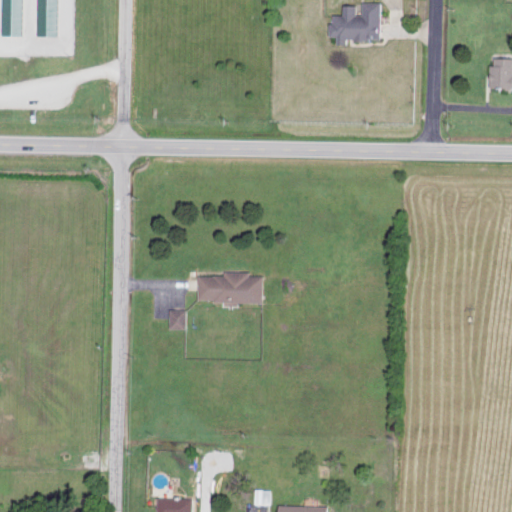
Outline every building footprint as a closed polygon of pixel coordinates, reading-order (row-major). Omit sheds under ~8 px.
[(26,0),(5,0),(5,33),(26,34),(26,0)] [(62,0),(40,0),(40,34),(62,34),(62,0)] [(386,38),(386,28),(385,27),(386,1),(368,0),(367,13),(361,13),(361,3),(348,3),(347,13),(337,13),(336,34),(342,34),(342,42),(350,42),(350,37),(386,38)] [(511,55),(497,56),(496,85),(511,85),(511,55)] [(268,300),(268,274),(255,274),(255,270),(227,269),(227,274),(204,273),(203,299),(268,300)] [(190,308),(174,308),(175,327),(191,327),(190,308)] [(273,503),(273,487),(256,487),(256,502),(273,503)] [(161,511),(196,511),(197,496),(162,495),(161,511)] [(333,511),(334,504),(282,503),(281,511),(333,511)]
